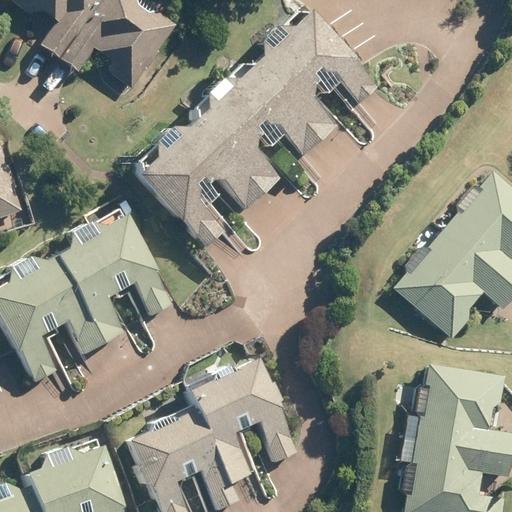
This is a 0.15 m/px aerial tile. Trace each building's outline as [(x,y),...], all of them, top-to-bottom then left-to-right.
[(41,13),(57,24),(40,47),(59,60),(99,0),(7,0),(6,1),(28,16),(41,13)] [(158,49),(175,24),(159,12),(158,5),(149,0),(99,0),(59,60),(77,72),(94,48),(110,59),(114,76),(131,88),(145,68),(147,70),(161,51),(158,49)] [(253,64),(321,138),(336,124),(311,96),(311,87),(315,83),(326,95),(338,83),(358,104),(376,88),(353,61),(356,59),(310,10),(291,27),(281,27),(263,43),(262,55),(253,64)] [(301,156),(321,138),(253,64),(252,65),(238,65),(206,94),(205,111),(195,120),(262,194),(279,179),(254,151),(254,141),(260,136),(270,147),(282,136),(301,156)] [(202,210),(216,198),(205,186),(211,181),(220,182),(245,210),(262,194),(195,120),(185,128),(171,128),(154,143),(153,161),(137,175),(204,248),(222,231),(202,210)] [(0,147),(0,218),(21,211),(13,189),(16,187),(8,164),(6,165),(0,147)] [(457,205),(458,212),(444,229),(511,286),(511,260),(509,258),(511,254),(511,187),(492,171),(478,188),(471,189),(457,205)] [(54,254),(105,343),(123,332),(105,299),(132,284),(150,317),(170,305),(152,273),(157,270),(125,215),(105,226),(89,222),(71,232),(67,247),(54,254)] [(410,270),(393,289),(452,339),(469,319),(468,307),(481,291),(504,310),(511,299),(511,286),(444,229),(427,248),(420,248),(409,262),(410,270)] [(83,356),(105,343),(54,254),(41,262),(25,258),(11,265),(6,286),(0,289),(0,324),(34,384),(58,371),(39,338),(64,323),(83,356)] [(432,325),(427,331),(436,337),(441,332),(432,325)] [(209,375),(212,381),(188,392),(197,412),(231,485),(249,477),(231,436),(256,424),(274,463),(295,453),(273,407),(279,405),(269,383),(267,384),(256,360),(232,371),(230,366),(209,375)] [(407,495),(404,511),(500,511),(502,500),(476,496),(480,472),(507,476),(511,440),(511,436),(487,432),(491,409),(500,401),(504,377),(427,365),(425,382),(414,389),(400,485),(407,495)] [(126,441),(138,467),(135,468),(143,488),(147,486),(158,511),(184,511),(172,484),(198,472),(216,511),(238,502),(231,485),(197,412),(174,423),(170,414),(149,424),(151,430),(126,441)] [(121,511),(120,507),(124,506),(102,448),(99,450),(95,439),(66,451),(57,447),(44,452),(36,470),(24,475),(28,485),(37,511),(121,511)] [(37,511),(28,485),(18,490),(2,483),(0,483),(0,511),(37,511)]
